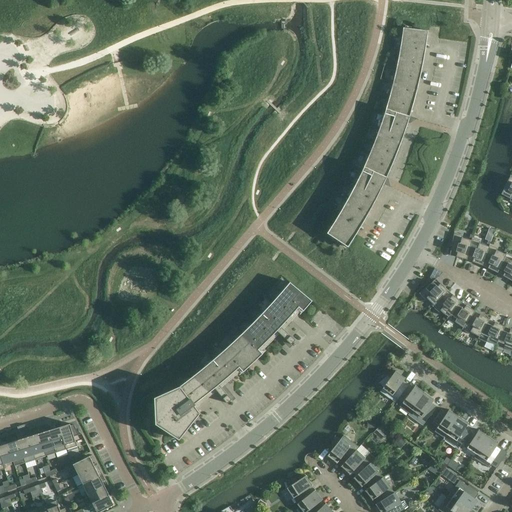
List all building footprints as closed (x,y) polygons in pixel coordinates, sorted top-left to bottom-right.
[(327,234),(347,248),(356,235),(363,223),(370,210),(377,197),(383,184),(386,178),(392,164),(398,151),(403,137),(407,124),(410,117),(414,103),(417,89),(421,75),(423,60),(426,46),(428,31),(403,28),(401,42),(399,56),(396,69),(393,83),(390,96),(386,109),(384,116),(379,129),(374,142),(369,155),(364,167),(361,173),(355,186),(348,198),(341,210),(327,234)] [(511,177),(510,177),(501,195),(510,199),(509,201),(511,202),(511,177)] [(466,260),(472,239),(473,235),(470,234),(468,240),(462,238),(462,236),(454,234),(449,255),(466,260)] [(482,266),(490,245),(489,245),(491,242),(488,241),(486,246),(479,243),(480,242),(472,239),(466,260),(482,266)] [(497,273),(506,253),(508,250),(505,249),(503,253),(497,251),(497,249),(490,245),(482,266),(497,273)] [(511,281),(511,280),(511,256),(506,253),(497,273),(511,281)] [(432,307),(448,291),(436,279),(419,293),(425,300),(427,298),(432,303),(428,307),(430,309),(432,307)] [(156,424),(155,425),(179,440),(196,418),(191,412),(195,408),(208,398),(214,393),(217,391),(227,403),(231,400),(230,398),(232,396),(224,386),(228,383),(231,380),(241,371),(243,372),(253,363),(258,358),(263,354),(261,352),(271,342),(274,340),(277,336),(287,345),(289,343),(291,344),(295,340),(283,330),(292,321),(292,320),(301,310),(303,312),(312,301),(304,294),(297,288),(290,282),(281,292),(272,303),(262,313),(252,324),(242,334),(233,342),(224,350),(213,360),(202,369),(191,378),(179,387),(175,390),(175,389),(170,391),(166,392),(156,397),(159,408),(157,408),(160,421),(156,424)] [(448,291),(432,307),(439,312),(440,311),(446,315),(442,319),(444,321),(447,319),(461,302),(448,291)] [(461,302),(447,319),(454,324),(455,322),(461,326),(458,331),(460,332),(462,329),(475,311),(461,302)] [(475,311),(462,329),(469,334),(470,332),(477,336),(474,340),(476,342),(478,339),(489,320),(475,312),(475,311)] [(489,320),(478,339),(486,343),(487,341),(493,344),(491,349),(493,350),(495,347),(505,327),(489,320)] [(511,329),(505,327),(495,347),(503,350),(504,348),(510,351),(509,356),(511,356),(511,357),(511,353),(511,329)] [(395,402),(397,399),(408,385),(403,381),(404,379),(395,372),(390,378),(387,376),(379,383),(383,388),(380,392),(390,399),(395,402)] [(412,410),(424,394),(414,387),(413,389),(408,385),(397,399),(402,403),(412,410)] [(424,394),(412,410),(408,415),(423,426),(437,407),(432,403),(433,401),(424,394)] [(444,438),(458,418),(448,411),(447,413),(441,410),(431,424),(437,428),(434,431),(444,438)] [(375,428),(375,421),(375,418),(369,419),(369,422),(367,422),(367,428),(375,428)] [(458,418),(444,438),(443,440),(458,449),(461,444),(471,430),(466,426),(468,424),(458,418)] [(79,435),(74,425),(70,426),(70,424),(59,427),(66,450),(77,446),(74,437),(79,435)] [(390,431),(381,425),(373,433),(381,440),(390,431)] [(66,450),(59,427),(49,431),(54,448),(54,449),(55,453),(66,450)] [(466,448),(476,455),(488,438),(478,431),(477,433),(471,430),(461,444),(467,448),(466,448)] [(54,448),(49,431),(38,434),(44,452),(54,449),(54,448)] [(44,452),(38,434),(28,437),(35,460),(46,456),(44,452)] [(341,466),(356,450),(359,448),(343,435),(340,439),(334,437),(330,446),(333,448),(328,456),(337,463),(339,461),(343,464),(341,466)] [(35,460),(28,437),(18,440),(25,463),(35,460)] [(400,437),(400,438),(394,443),(400,449),(405,443),(401,438),(400,437)] [(488,438),(476,455),(474,458),(484,464),(489,468),(501,450),(496,446),(497,444),(488,438)] [(25,463),(18,440),(7,444),(13,461),(14,466),(25,463)] [(13,461),(7,444),(0,445),(0,456),(3,465),(3,464),(13,461)] [(354,478),(370,463),(356,450),(341,466),(350,474),(352,472),(356,476),(354,478)] [(73,465),(78,475),(94,466),(89,456),(73,465)] [(366,491),(383,477),(370,463),(354,478),(362,487),(364,485),(367,489),(365,490),(366,491)] [(78,475),(83,484),(99,476),(94,466),(78,475)] [(87,494),(104,486),(99,476),(83,484),(87,494)] [(297,505),(314,491),(312,493),(309,488),(311,487),(305,477),(297,481),(295,478),(286,482),(287,488),(286,488),(297,504),(297,505)] [(376,504),(394,493),(383,477),(366,491),(373,500),(375,499),(378,503),(376,504)] [(449,495),(470,510),(477,501),(475,499),(478,494),(459,480),(449,495)] [(92,504),(109,495),(104,486),(87,494),(92,504)] [(314,491),(297,505),(302,511),(317,511),(325,505),(323,506),(319,502),(321,500),(314,491)] [(394,493),(376,504),(380,511),(399,511),(405,509),(408,507),(404,501),(400,502),(394,493)] [(96,511),(100,511),(114,505),(109,495),(92,504),(96,511)] [(468,511),(470,510),(449,495),(438,510),(441,511),(468,511)] [(48,511),(60,511),(57,501),(46,505),(48,509),(48,511)]
